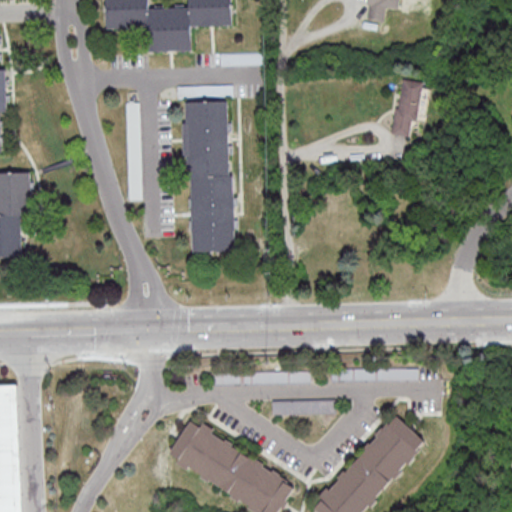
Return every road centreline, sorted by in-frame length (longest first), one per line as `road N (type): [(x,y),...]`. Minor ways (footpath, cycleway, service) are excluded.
road 1 (residential): [(151,394),(216,395),(312,461),(376,388),(439,389)]
road 2 (residential): [(289,330),(286,0)]
road 3 (residential): [(138,265),(81,91),(74,0)]
road 4 (secondary): [(511,322),(289,330)]
road 5 (residential): [(154,334),(151,394),(83,511)]
road 6 (residential): [(216,395),(376,388)]
road 7 (residential): [(169,333),(152,277),(138,265),(133,281),(145,334)]
road 8 (residential): [(459,325),(463,277),(511,200)]
road 9 (secondary): [(289,330),(169,333)]
